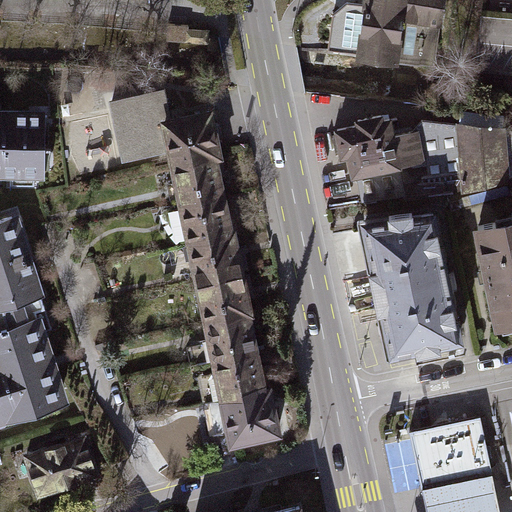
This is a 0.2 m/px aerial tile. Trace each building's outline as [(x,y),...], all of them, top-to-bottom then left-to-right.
[(332,15),(330,55),(439,71),(448,0),(365,0),(365,10),(347,7),(332,15)] [(168,23),(167,37),(209,41),(210,26),(168,23)] [(166,85),(109,98),(123,160),(167,150),(160,117),(173,115),(166,85)] [(173,115),(160,117),(167,150),(171,166),(222,155),(212,106),(173,115)] [(0,173),(46,174),(46,108),(0,108),(0,173)] [(390,116),(335,131),(344,164),(352,162),(363,207),(511,189),(511,128),(428,123),(420,132),(399,139),(390,116)] [(222,155),(171,166),(180,209),(227,199),(221,173),(226,172),(222,155)] [(227,199),(180,209),(188,247),(237,236),(235,227),(238,226),(234,207),(230,208),(227,199)] [(10,212),(0,214),(0,301),(35,292),(10,212)] [(442,212),(362,226),(378,297),(457,282),(442,212)] [(511,216),(467,226),(488,329),(511,323),(511,216)] [(237,236),(188,247),(196,283),(245,272),(244,269),(250,268),(245,245),(239,246),(237,236)] [(245,272),(196,283),(205,325),(252,314),(255,314),(251,298),(255,297),(250,274),(245,275),(245,272)] [(472,351),(457,282),(378,297),(394,369),(472,351)] [(0,431),(72,407),(35,292),(0,302),(0,431)] [(252,314),(205,325),(208,338),(201,340),(206,360),(212,359),(214,365),(261,354),(252,314)] [(261,354),(214,365),(216,374),(207,375),(213,399),(218,398),(219,403),(269,392),(261,354)] [(269,392),(219,403),(228,446),(281,435),(279,426),(283,425),(276,391),(269,392)] [(409,430),(422,491),(494,476),(481,414),(409,430)] [(82,433),(19,453),(33,497),(96,477),(82,433)] [(501,511),(494,476),(422,491),(426,511),(501,511)]
